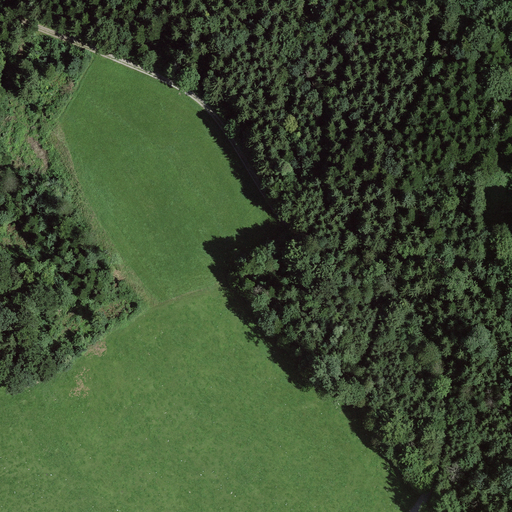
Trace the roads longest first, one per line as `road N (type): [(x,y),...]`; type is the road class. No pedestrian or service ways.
road 1 (track): [(0,8),(203,98),(303,242),(375,260),(511,263)]
road 2 (track): [(412,511),(445,461),(446,370),(435,343)]
